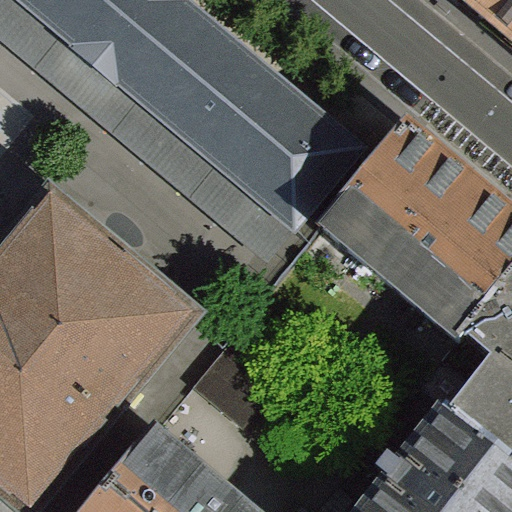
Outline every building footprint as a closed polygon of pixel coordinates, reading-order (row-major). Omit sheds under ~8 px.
[(0,0),(0,36),(255,246),(270,258),(298,223),(274,203),(94,55),(25,0),(0,0)] [(25,0),(94,55),(274,203),(298,223),(364,142),(194,0),(25,0)] [(511,0),(464,0),(511,40),(511,0)] [(456,329),(511,261),(511,209),(400,121),(317,227),(449,338),(456,329)] [(36,511),(195,319),(208,303),(52,176),(0,238),(0,489),(28,511),(36,511)] [(499,364),(456,418),(511,462),(511,261),(456,329),(499,364)] [(229,348),(205,391),(257,419),(280,376),(229,348)] [(368,511),(511,511),(511,462),(456,418),(447,412),(368,511)] [(245,511),(156,437),(92,511),(245,511)]
